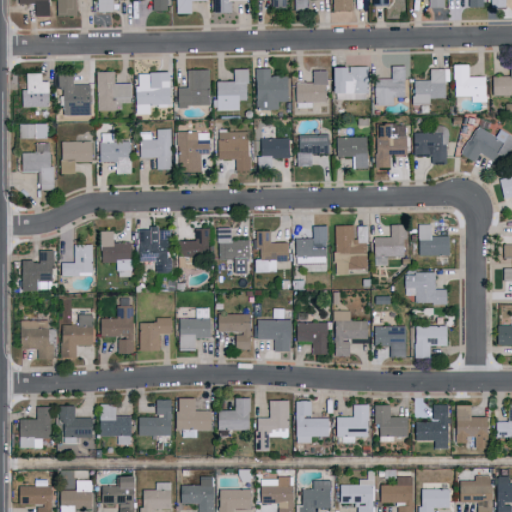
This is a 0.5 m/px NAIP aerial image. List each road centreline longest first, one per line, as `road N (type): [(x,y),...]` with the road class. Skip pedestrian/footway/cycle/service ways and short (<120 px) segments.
road 1 (residential): [(0,382),(198,373),(511,382)]
road 2 (residential): [(0,45),(511,40)]
road 3 (residential): [(0,225),(41,224),(98,201),(457,198)]
road 4 (residential): [(476,382),(477,217),(457,198)]
